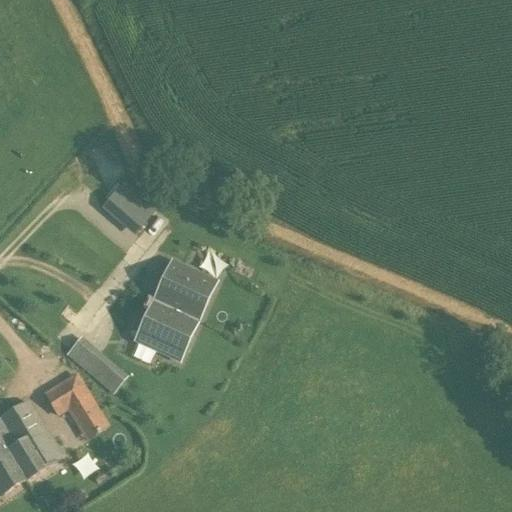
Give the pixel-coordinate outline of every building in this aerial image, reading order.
[(102,206),(133,235),(157,210),(126,181),(102,206)] [(198,322),(212,291),(216,284),(214,283),(173,264),(167,277),(172,279),(165,293),(160,291),(155,302),(198,322)] [(179,362),(198,322),(155,302),(148,316),(154,319),(148,332),(142,330),(137,342),(136,343),(179,362)] [(83,336),(67,354),(112,394),(128,377),(83,336)] [(85,445),(109,430),(76,377),(43,397),(57,420),(67,414),(85,445)] [(27,405),(0,421),(17,449),(31,440),(32,441),(44,433),(27,405)] [(17,449),(0,421),(0,420),(0,497),(27,482),(9,455),(17,449)] [(48,440),(44,433),(32,441),(31,440),(17,449),(9,455),(27,482),(27,483),(54,466),(40,445),(48,440)]
